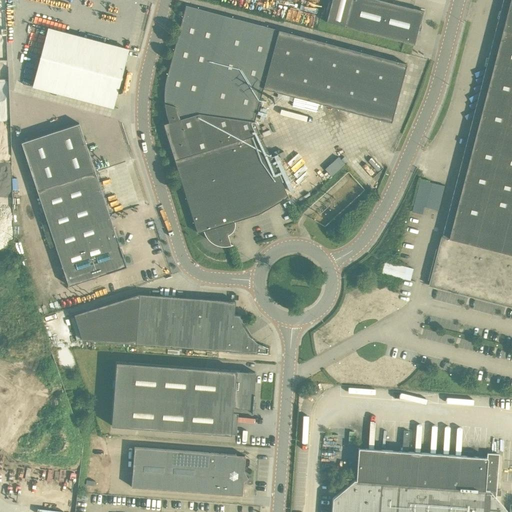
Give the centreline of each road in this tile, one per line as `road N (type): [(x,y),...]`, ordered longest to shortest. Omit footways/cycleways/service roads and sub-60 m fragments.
road 1 (unclassified): [(257,284),(210,279),(189,271),(181,257),(142,132),(142,97),(165,0)]
road 2 (unclassified): [(327,269),(359,245),(394,186),(434,91),(458,0)]
road 3 (unclassified): [(278,511),(292,319)]
